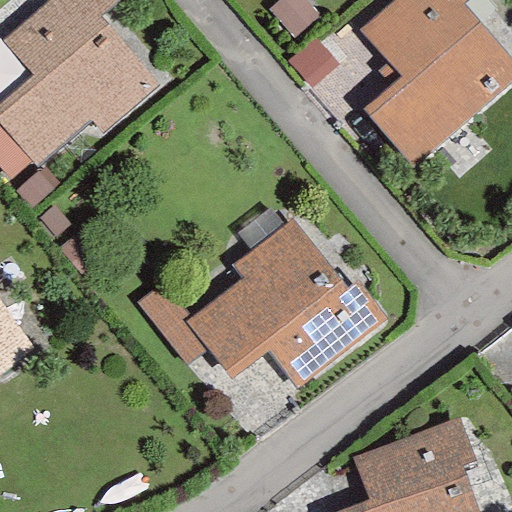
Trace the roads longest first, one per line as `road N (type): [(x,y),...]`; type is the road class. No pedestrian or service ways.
road 1 (residential): [(193,0),(467,324)]
road 2 (residential): [(204,511),(242,493),(467,324)]
